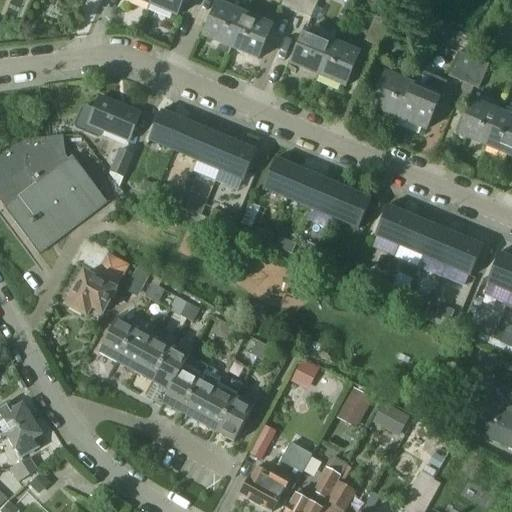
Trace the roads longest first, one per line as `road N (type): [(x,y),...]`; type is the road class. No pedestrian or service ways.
road 1 (unclassified): [(511,220),(129,58),(0,69)]
road 2 (residential): [(164,511),(111,476),(69,430),(0,305)]
